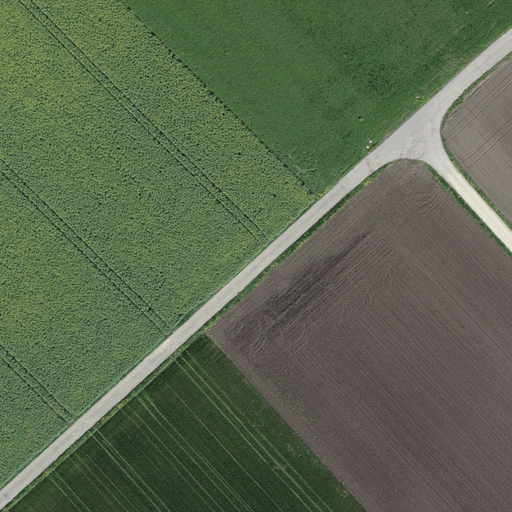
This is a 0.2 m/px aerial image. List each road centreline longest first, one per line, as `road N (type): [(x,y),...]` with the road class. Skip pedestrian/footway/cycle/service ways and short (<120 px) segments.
road 1 (track): [(511,36),(0,507)]
road 2 (track): [(511,245),(412,136)]
